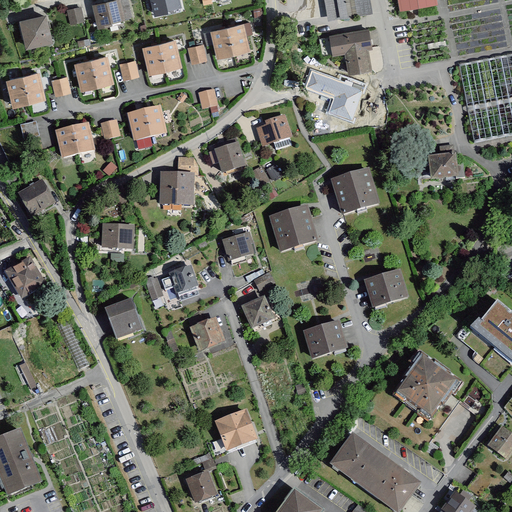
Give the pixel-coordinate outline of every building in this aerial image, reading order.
[(112,0),(92,5),(98,26),(126,18),(120,0),(112,0)] [(153,0),(156,13),(182,7),(180,0),(153,0)] [(325,0),(329,19),(373,10),(371,0),(325,0)] [(399,0),(401,8),(438,3),(437,0),(399,0)] [(68,9),(71,23),(84,20),(81,6),(68,9)] [(18,19),(26,47),(53,40),(45,12),(18,19)] [(210,30),(217,59),(251,51),(244,22),(210,30)] [(331,35),(335,57),(344,55),(348,73),(372,69),(368,47),(372,46),(369,28),(331,35)] [(143,45),(149,72),(183,65),(177,37),(143,45)] [(189,46),(192,62),(208,58),(204,43),(189,46)] [(511,54),(461,63),(474,141),(511,134),(511,54)] [(75,64),(81,89),(115,81),(109,56),(75,64)] [(121,63),(126,79),(142,75),(137,59),(121,63)] [(370,88),(344,77),(343,81),(306,66),(297,87),(334,102),(328,117),(353,128),(370,88)] [(5,79),(13,107),(46,98),(39,70),(5,79)] [(53,78),(57,94),(73,91),(69,75),(53,78)] [(199,92),(203,108),(219,104),(215,88),(199,92)] [(129,113),(135,139),(167,132),(161,106),(129,113)] [(103,123),(106,139),(122,135),(118,119),(103,123)] [(285,120),(255,130),(261,151),(292,141),(285,120)] [(21,125),(24,139),(41,135),(38,121),(21,125)] [(56,130),(62,158),(96,150),(90,123),(56,130)] [(427,154),(430,178),(457,175),(454,144),(441,146),(442,152),(427,154)] [(235,146),(212,154),(222,179),(245,171),(235,146)] [(180,156),(179,168),(191,170),(191,175),(199,175),(200,165),(194,157),(180,156)] [(267,168),(272,179),(282,174),(277,164),(267,168)] [(192,177),(158,177),(158,211),(192,211),(192,177)] [(377,205),(368,177),(331,188),(340,216),(377,205)] [(54,206),(38,184),(14,200),(29,223),(54,206)] [(312,240),(303,212),(267,223),(276,251),(312,240)] [(133,228),(102,227),(101,253),(132,253),(133,228)] [(248,236),(220,245),(228,267),(255,258),(248,236)] [(30,260),(2,276),(19,304),(47,288),(30,260)] [(194,270),(168,276),(173,297),(199,290),(194,270)] [(408,299),(399,270),(362,282),(372,310),(408,299)] [(255,279),(261,291),(276,283),(270,272),(255,279)] [(146,279),(152,298),(164,294),(158,275),(146,279)] [(128,282),(131,288),(142,283),(140,276),(128,282)] [(479,316),(465,327),(511,364),(511,311),(495,298),(479,316)] [(262,300),(239,310),(249,334),(272,324),(262,300)] [(141,336),(130,303),(102,313),(113,345),(141,336)] [(213,321),(187,331),(197,357),(223,347),(213,321)] [(340,322),(304,333),(313,361),(349,350),(340,322)] [(391,395),(430,423),(460,383),(420,354),(391,395)] [(296,385),(299,394),(308,392),(305,382),(296,385)] [(247,411),(215,423),(228,456),(259,444),(247,411)] [(511,432),(503,426),(489,444),(509,460),(511,455),(511,432)] [(20,430),(0,438),(0,472),(8,493),(40,480),(20,430)] [(349,435),(327,465),(390,511),(398,511),(419,485),(349,435)] [(203,462),(207,472),(218,468),(214,458),(203,462)] [(207,475),(184,484),(193,508),(216,499),(207,475)] [(456,492),(441,511),(470,511),(475,506),(456,492)] [(318,511),(292,493),(278,511),(318,511)]
